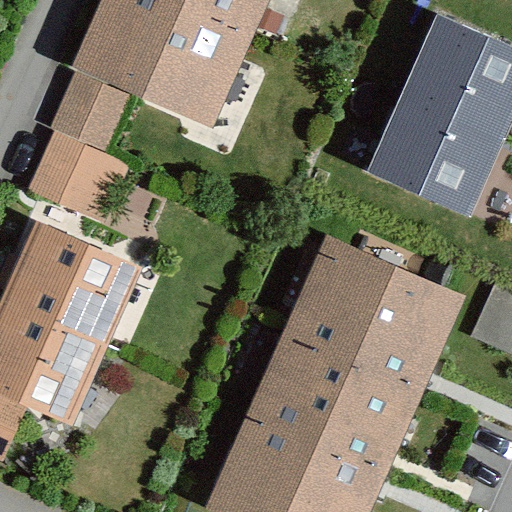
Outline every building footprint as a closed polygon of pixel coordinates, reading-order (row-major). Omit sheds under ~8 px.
[(283,0),(117,0),(85,72),(224,133),(283,0)] [(511,129),(511,50),(436,17),(365,175),(471,222),(511,129)] [(80,83),(56,137),(104,158),(129,104),(80,83)] [(56,137),(32,191),(112,226),(136,172),(104,158),(56,137)] [(52,234),(0,350),(0,396),(33,411),(87,435),(156,280),(52,234)] [(378,511),(472,303),(328,239),(209,504),(228,511),(378,511)] [(0,461),(9,466),(33,411),(0,396),(0,461)]
